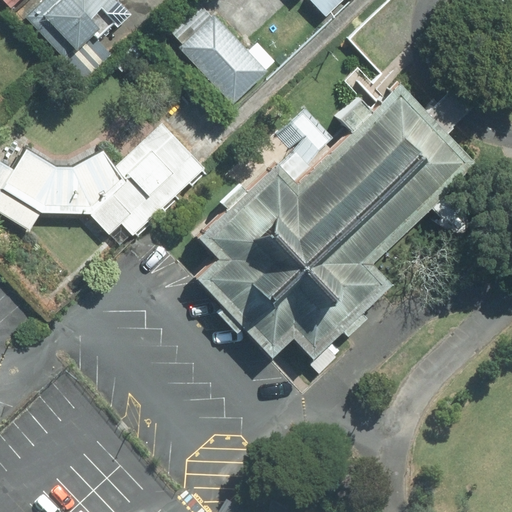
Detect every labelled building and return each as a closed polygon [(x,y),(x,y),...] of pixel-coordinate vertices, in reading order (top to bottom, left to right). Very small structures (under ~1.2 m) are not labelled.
[(117,10),(108,0),(43,0),(25,16),(79,79),(112,51),(94,30),(117,10)] [(261,65),(199,0),(192,0),(162,29),(227,97),(261,65)] [(339,0),(299,0),(318,20),(339,0)] [(224,258),(199,282),(236,320),(273,359),(295,338),(314,358),(351,323),(390,285),(371,265),(430,208),(454,229),(456,230),(459,231),(461,231),(463,230),(464,229),(464,228),(465,225),(465,222),(463,219),(442,198),(477,162),(449,132),(438,121),(428,111),(401,84),(389,97),(384,101),(302,181),(290,168),(280,158),(201,234),(224,258)] [(454,86),(428,111),(438,121),(449,132),(474,106),(454,86)] [(197,151),(158,112),(114,156),(99,141),(79,161),(56,162),(23,142),(11,163),(0,156),(0,212),(30,230),(32,203),(82,208),(110,237),(197,151)]
